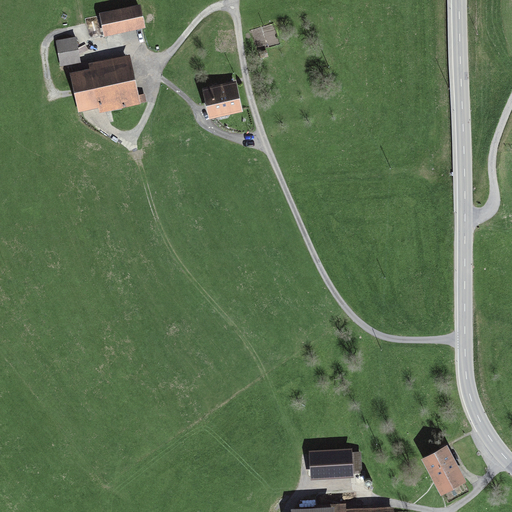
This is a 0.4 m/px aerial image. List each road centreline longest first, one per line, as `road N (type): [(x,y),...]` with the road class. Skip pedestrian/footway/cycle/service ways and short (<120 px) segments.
road 1 (track): [(311,488),(257,359),(161,231),(134,141),(157,77),(181,42),(213,9),(232,5)]
road 2 (unclassified): [(460,0),(466,387),(482,427),(511,463)]
road 3 (track): [(232,0),(252,109),(324,280),(353,318),(387,340),(464,340)]
road 4 (track): [(511,109),(493,157),(495,207),(464,219)]
road 5 (track): [(157,77),(191,104),(200,126),(231,140),(264,142)]
road 6 (track): [(311,488),(360,491),(433,511)]
